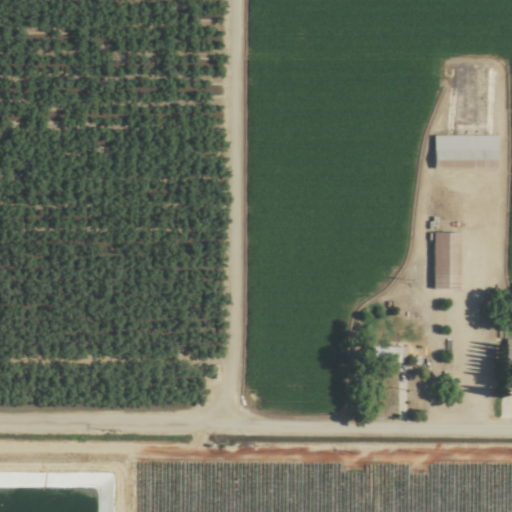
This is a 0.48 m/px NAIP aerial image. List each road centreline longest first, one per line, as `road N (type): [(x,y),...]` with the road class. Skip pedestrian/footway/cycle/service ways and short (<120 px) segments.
road 1 (track): [(511,428),(0,426)]
road 2 (track): [(230,426),(233,0)]
